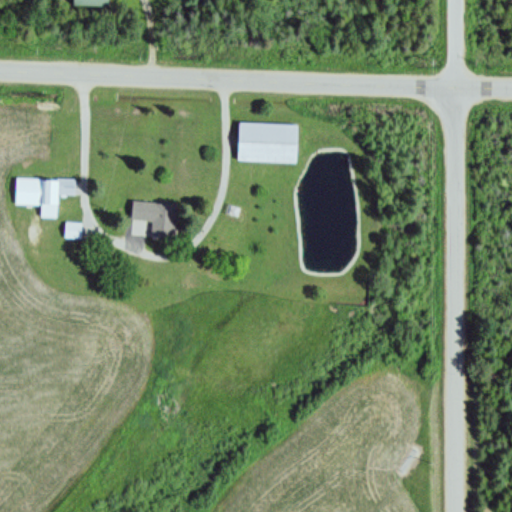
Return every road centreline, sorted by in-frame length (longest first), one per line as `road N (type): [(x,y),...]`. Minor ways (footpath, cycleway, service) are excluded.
road 1 (secondary): [(511,88),(0,71)]
road 2 (residential): [(455,511),(457,0)]
